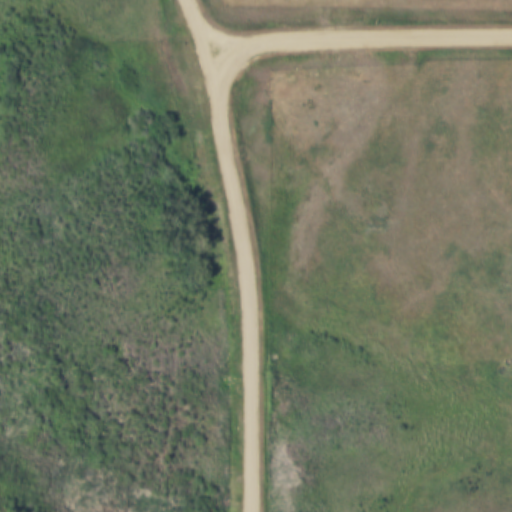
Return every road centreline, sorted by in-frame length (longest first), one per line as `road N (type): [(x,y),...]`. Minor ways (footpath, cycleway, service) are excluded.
road 1 (residential): [(252,511),(246,240),(188,0)]
road 2 (residential): [(206,59),(341,31),(511,32)]
